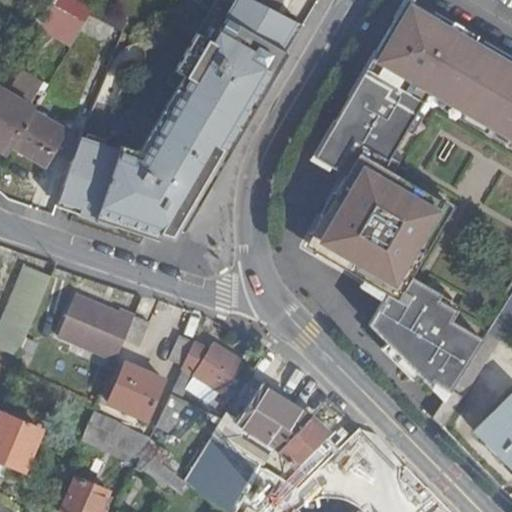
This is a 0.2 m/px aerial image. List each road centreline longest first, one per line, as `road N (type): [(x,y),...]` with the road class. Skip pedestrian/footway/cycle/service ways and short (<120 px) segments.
road 1 (tertiary): [(355,0),(267,148),(253,189),(255,262),(277,306)]
road 2 (residential): [(0,224),(225,299),(277,306)]
road 3 (tertiary): [(277,306),(480,511)]
